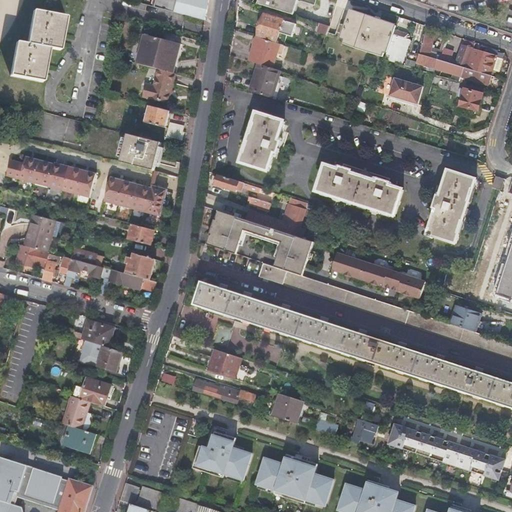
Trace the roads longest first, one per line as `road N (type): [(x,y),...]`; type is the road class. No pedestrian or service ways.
road 1 (tertiary): [(160,326),(186,239),(223,0)]
road 2 (tertiary): [(99,511),(160,326)]
road 3 (residential): [(160,326),(0,283)]
road 4 (residential): [(380,0),(511,42)]
